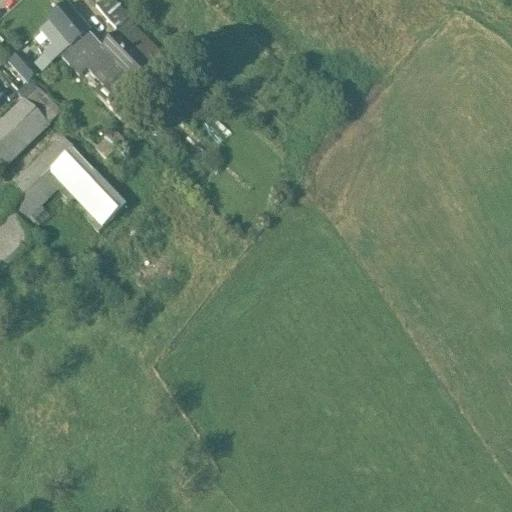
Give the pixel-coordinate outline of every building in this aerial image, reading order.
[(111,2),(108,0),(83,0),(96,15),(109,4),(111,2)] [(96,15),(95,15),(114,39),(129,27),(109,4),(96,15)] [(66,17),(31,52),(52,73),(60,65),(63,69),(79,58),(89,47),(88,46),(91,43),(66,17)] [(174,82),(128,35),(102,60),(89,47),(79,58),(63,69),(99,105),(96,108),(122,134),(174,82)] [(40,82),(23,65),(12,75),(29,93),(40,82)] [(19,100),(0,79),(0,96),(4,101),(4,102),(10,109),(19,100)] [(195,97),(180,114),(207,138),(229,114),(211,98),(204,106),(195,97)] [(59,124),(37,101),(27,111),(49,134),(59,124)] [(25,109),(0,133),(0,180),(49,134),(27,111),(25,109)] [(114,140),(96,158),(107,169),(125,151),(114,140)] [(63,147),(0,208),(0,210),(20,231),(59,193),(81,172),(85,169),(76,160),(63,147)] [(117,181),(86,150),(76,160),(85,169),(81,172),(103,195),(117,181)] [(103,195),(81,172),(59,193),(103,238),(125,217),(103,195)] [(0,210),(0,273),(32,243),(20,231),(0,210)]
